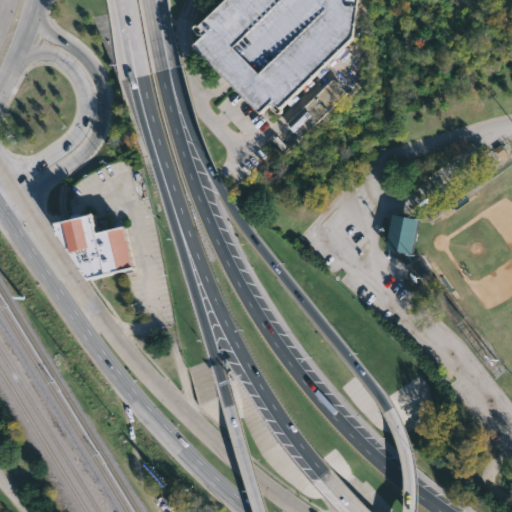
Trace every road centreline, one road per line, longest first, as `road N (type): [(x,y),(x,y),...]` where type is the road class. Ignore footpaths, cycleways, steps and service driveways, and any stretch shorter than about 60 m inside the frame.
road 1 (motorway): [(444,511),(350,432),(280,349),(224,255),(183,153)]
road 2 (trunk): [(311,511),(180,411),(137,367),(24,199)]
road 3 (trunk): [(4,213),(123,386),(194,464),(256,511)]
road 4 (motorway): [(388,408),(237,217),(200,147)]
road 5 (trunk): [(24,199),(84,154),(98,132),(102,102),(85,56),(43,29),(34,6)]
road 6 (motorway): [(124,0),(188,238)]
road 7 (motorway): [(224,320),(265,396),(322,473)]
road 8 (trunk): [(5,75),(38,54),(67,61),(84,86),(85,114)]
